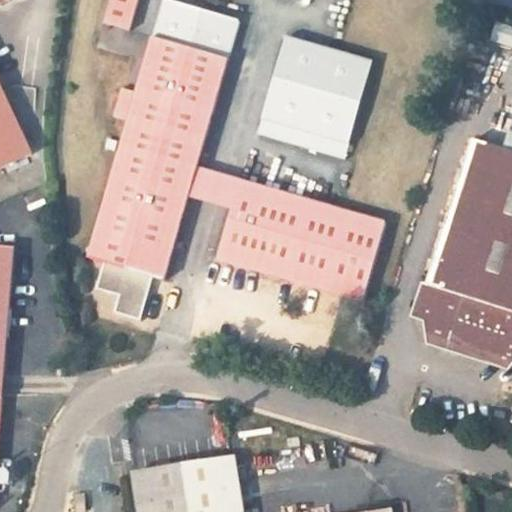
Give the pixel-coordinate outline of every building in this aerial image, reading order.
[(0,0),(0,175),(37,158),(0,76),(0,14),(21,4),(18,0),(0,0)] [(156,0),(127,0),(121,19),(148,28),(156,0)] [(180,0),(169,36),(243,59),(256,21),(191,0),(180,0)] [(136,89),(127,118),(142,123),(100,259),(113,263),(157,278),(172,283),(200,195),(209,165),(243,59),(169,36),(151,94),(136,89)] [(363,145),(389,65),(303,37),(277,118),(363,145)] [(363,145),(277,118),(272,133),(358,160),(363,145)] [(427,319),(437,322),(440,348),(511,371),(511,151),(482,142),(427,319)] [(200,195),(246,210),(255,180),(209,165),(200,195)] [(231,260),(374,307),(399,227),(255,180),(246,210),(231,260)] [(7,374),(18,251),(0,248),(0,469),(7,393),(7,374)] [(157,278),(113,263),(105,290),(127,297),(122,314),(147,322),(159,285),(155,284),(157,278)] [(259,511),(252,460),(146,476),(151,511),(259,511)] [(81,511),(87,511),(86,491),(74,493),(75,511),(81,511)]
